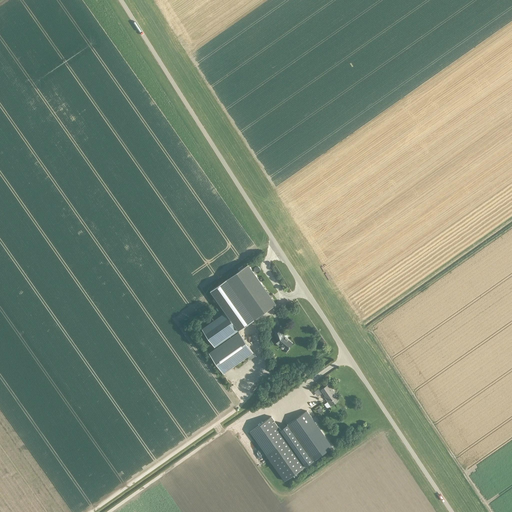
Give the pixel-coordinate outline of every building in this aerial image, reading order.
[(226,312),(203,329),(215,346),(276,304),(248,264),(211,290),(226,312)] [(271,321),(265,317),(262,324),(268,327),(271,321)] [(283,334),(283,333),(281,326),(276,328),(278,331),(275,332),(277,338),(274,339),(278,345),(280,343),(287,350),(293,343),(284,336),(283,334)] [(224,373),(231,368),(247,357),(249,360),(256,356),(239,332),(216,348),(209,353),(224,373)] [(326,398),(328,401),(331,406),(338,401),(333,394),(335,393),(329,384),(321,389),(327,397),(326,398)] [(333,447),(307,411),(287,425),(313,461),(333,447)] [(271,416),(250,432),(285,481),(306,466),(313,461),(287,425),(281,429),(271,416)]
